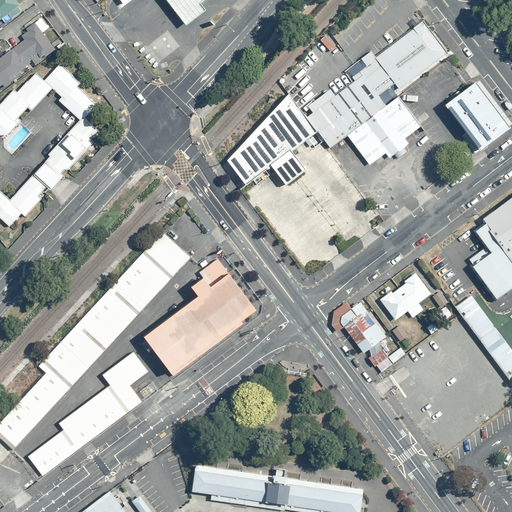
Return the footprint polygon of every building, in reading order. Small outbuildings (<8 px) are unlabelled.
[(0,0),(0,21),(10,14),(13,19),(23,12),(14,0),(0,0)] [(199,5),(205,0),(163,0),(185,26),(204,11),(199,5)] [(49,27),(41,17),(25,29),(27,31),(20,36),(23,39),(0,57),(0,87),(3,85),(5,87),(22,73),(19,70),(33,59),(37,64),(57,48),(44,32),(49,27)] [(436,50),(413,20),(367,56),(390,85),(436,50)] [(83,85),(60,66),(46,81),(54,89),(63,98),(61,100),(83,120),(97,104),(79,89),(83,85)] [(376,100),(354,71),(327,92),(321,84),(298,102),(304,109),(298,114),(309,129),(320,143),(376,100)] [(54,89),(46,81),(37,72),(19,92),(15,89),(0,104),(0,135),(9,136),(23,120),(20,118),(29,109),(33,112),(54,89)] [(501,124),(467,80),(437,103),(471,147),(501,124)] [(298,114),(281,92),(218,158),(238,183),(267,161),(282,182),(302,167),(285,146),(309,129),(298,114)] [(412,122),(391,94),(339,133),(361,161),(412,122)] [(83,120),(14,199),(30,213),(99,134),(83,120)] [(0,216),(15,230),(30,213),(0,186),(0,216)] [(511,192),(481,215),(510,253),(511,251),(511,192)] [(496,297),(511,285),(511,255),(510,253),(486,222),(474,231),(489,251),(472,264),(496,297)] [(0,395),(0,439),(3,442),(179,254),(154,231),(0,395)] [(189,293),(136,333),(163,370),(247,307),(209,257),(192,269),(197,276),(183,286),(189,293)] [(430,293),(414,272),(403,280),(405,282),(391,292),(390,290),(378,299),(394,320),(407,311),(412,318),(424,310),(418,302),(430,293)] [(440,290),(431,296),(439,308),(448,301),(440,290)] [(511,368),(511,359),(463,293),(447,304),(501,376),(511,368)] [(366,311),(359,301),(340,315),(339,321),(362,353),(383,337),(373,323),(370,326),(362,314),(366,311)] [(399,322),(390,330),(400,342),(409,334),(399,322)] [(101,378),(47,419),(53,426),(19,452),(33,471),(132,397),(120,381),(139,366),(125,347),(95,370),(101,378)] [(483,390),(463,363),(436,383),(449,400),(422,420),(442,446),(468,426),(455,410),(483,390)] [(484,378),(476,367),(470,372),(479,382),(484,378)] [(359,511),(362,489),(195,466),(191,492),(338,511),(359,511)] [(109,511),(119,505),(106,487),(72,511),(109,511)] [(152,511),(139,494),(130,501),(138,511),(152,511)]
